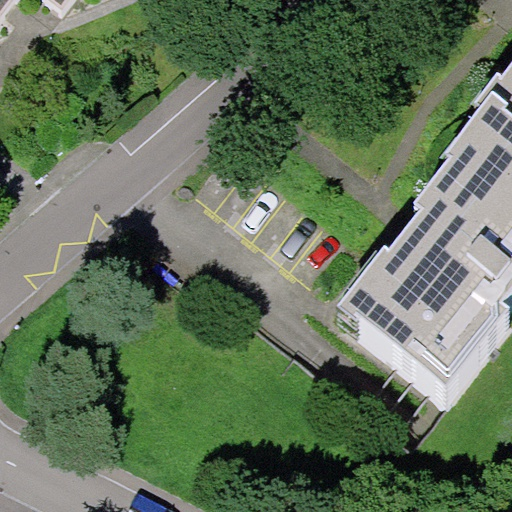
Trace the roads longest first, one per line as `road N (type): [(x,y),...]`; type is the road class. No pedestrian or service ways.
road 1 (residential): [(0,280),(320,0)]
road 2 (residential): [(0,453),(121,511)]
